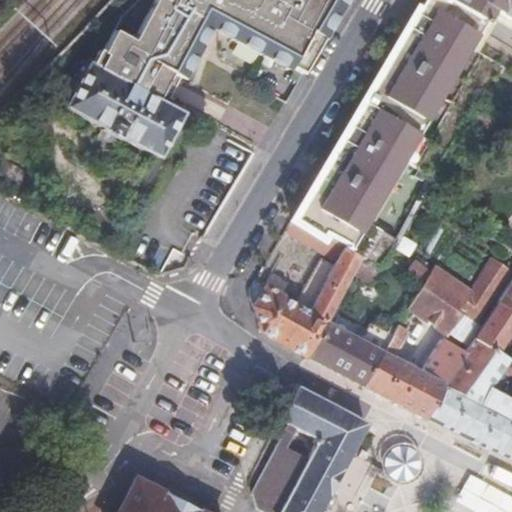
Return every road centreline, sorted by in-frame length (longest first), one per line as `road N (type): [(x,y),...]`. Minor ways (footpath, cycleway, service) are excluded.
road 1 (residential): [(186,313),(379,0)]
road 2 (residential): [(122,431),(188,468),(246,348),(186,313)]
road 3 (residential): [(186,313),(122,431)]
